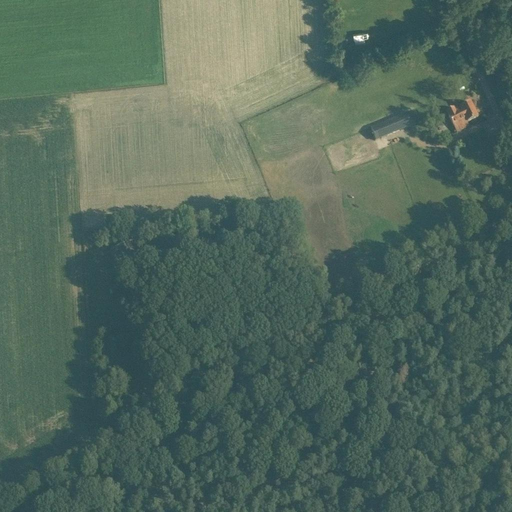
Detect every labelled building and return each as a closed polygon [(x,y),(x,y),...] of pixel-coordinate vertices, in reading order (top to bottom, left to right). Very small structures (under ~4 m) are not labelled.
[(341,0),(342,10),(350,9),(350,0),(341,0)] [(460,109),(458,110),(457,107),(454,109),(453,108),(446,112),(449,117),(448,117),(454,127),(466,121),(467,123),(478,118),(470,103),(460,108),(460,109)] [(371,141),(407,127),(402,114),(366,128),(371,141)] [(125,245),(125,246),(111,251),(122,279),(134,274),(134,273),(143,270),(135,251),(136,251),(133,242),(125,245)] [(138,291),(142,303),(149,300),(145,289),(138,291)] [(164,365),(171,382),(182,377),(175,361),(164,365)]
